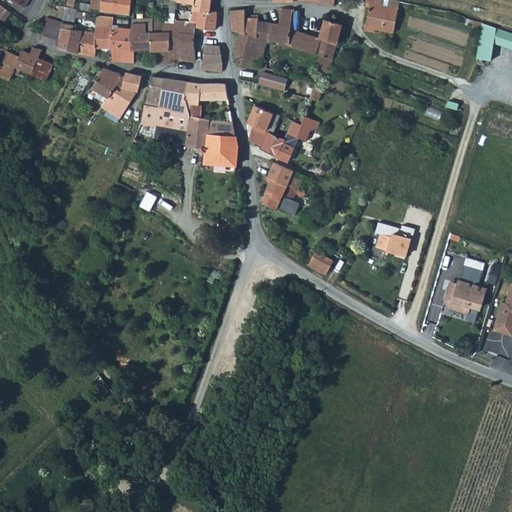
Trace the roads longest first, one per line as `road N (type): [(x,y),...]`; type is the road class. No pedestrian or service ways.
road 1 (track): [(230,511),(109,379),(0,214)]
road 2 (unclassified): [(90,507),(137,490),(179,451),(258,243)]
road 3 (unclassified): [(258,243),(274,263),(511,383)]
road 4 (residential): [(220,0),(351,16),(383,56),(481,100)]
road 5 (residential): [(44,0),(36,38),(45,44),(113,63),(231,74)]
road 6 (residential): [(258,243),(231,74)]
